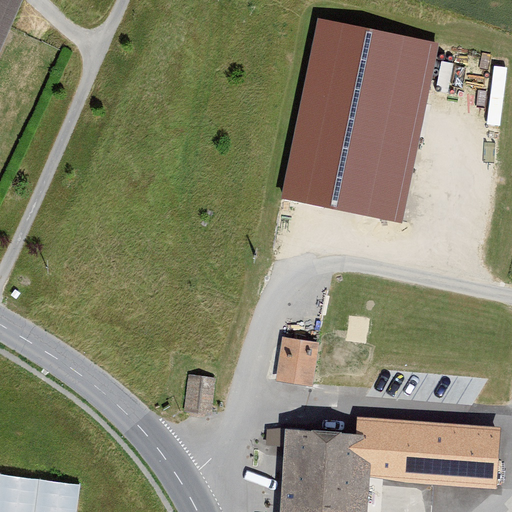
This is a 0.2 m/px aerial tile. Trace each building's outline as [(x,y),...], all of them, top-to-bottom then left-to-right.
[(0,0),(0,44),(19,0),(0,0)] [(436,44),(315,19),(278,197),(400,221),(436,44)] [(279,336),(273,380),(310,385),(317,342),(279,336)] [(324,341),(324,364),(349,364),(349,341),(324,341)] [(213,378),(187,376),(183,412),(210,415),(213,378)] [(490,486),(495,433),(286,414),(277,511),(362,511),(366,476),(490,486)] [(76,511),(80,484),(0,474),(0,511),(76,511)]
